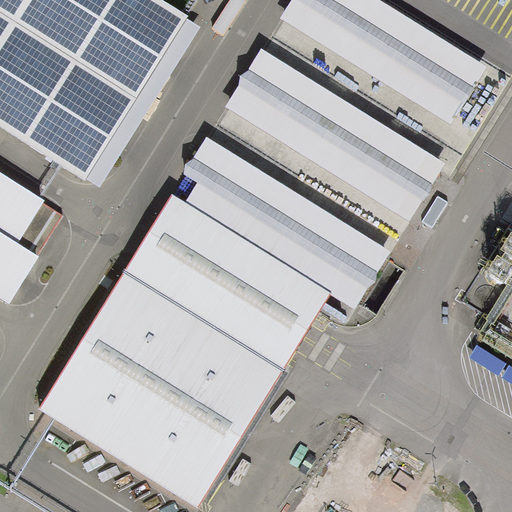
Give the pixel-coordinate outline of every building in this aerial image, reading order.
[(184,20),(151,0),(0,0),(0,135),(78,185),(184,20)] [(290,0),(275,23),(446,130),(483,72),(368,0),(290,0)] [(441,166),(256,54),(220,113),(404,225),(441,166)] [(385,260),(198,142),(175,178),(192,189),(181,207),(327,299),(351,314),(385,260)] [(59,218),(0,180),(0,304),(3,307),(59,218)] [(181,207),(164,198),(29,417),(184,511),(196,511),(327,299),(181,207)] [(338,511),(371,468),(339,445),(299,500),(315,511),(338,511)] [(414,511),(404,503),(396,511),(414,511)]
